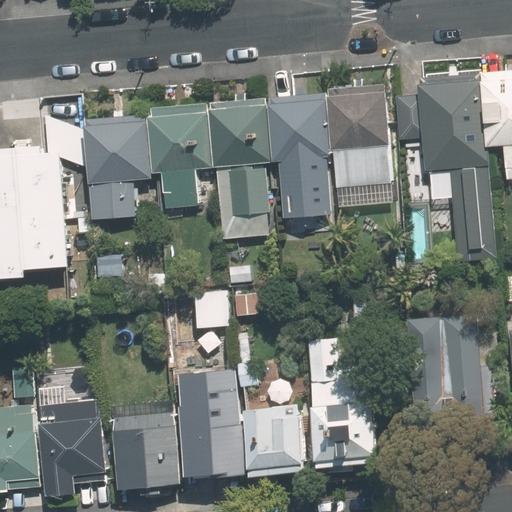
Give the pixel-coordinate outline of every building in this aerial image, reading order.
[(511,64),(495,65),(497,140),(511,139),(511,64)] [(499,242),(489,67),(428,71),(429,89),(404,90),(407,138),(431,136),(434,188),(447,187),(449,219),(461,219),(463,252),(476,251),(475,244),(499,242)] [(338,154),(337,91),(307,91),(307,82),(295,82),(295,91),(281,91),(281,154),(290,154),(290,211),(336,211),(335,154),(338,154)] [(347,183),(347,202),(397,200),(394,83),(338,85),(341,184),(347,183)] [(277,97),(220,99),(226,236),(275,234),(272,159),(279,158),(277,97)] [(219,106),(160,108),(162,170),(173,169),(174,203),(206,201),(205,165),(221,165),(219,106)] [(156,112),(95,115),(99,214),(143,213),(142,176),(159,175),(156,112)] [(52,113),(55,141),(58,141),(58,148),(77,147),(78,159),(90,166),(88,127),(52,113)] [(0,273),(40,271),(40,263),(84,261),(78,159),(77,147),(58,148),(58,141),(55,141),(13,143),(12,148),(0,148),(0,273)] [(132,252),(104,251),(103,274),(131,274),(132,252)] [(258,283),(257,255),(204,258),(208,321),(244,319),(242,284),(258,283)] [(199,293),(177,292),(176,320),(198,320),(199,293)] [(480,309),(419,315),(428,414),(502,407),(497,350),(484,352),(480,309)] [(39,362),(19,364),(22,398),(42,396),(39,362)] [(255,471),(241,364),(210,370),(212,384),(190,387),(202,478),(255,471)] [(82,370),(43,375),(57,491),(85,488),(83,469),(113,466),(105,393),(85,396),(82,370)] [(375,371),(317,377),(326,459),(384,453),(375,371)] [(4,395),(0,394),(0,485),(17,484),(16,473),(50,470),(44,402),(5,406),(4,395)] [(311,394),(251,401),(259,469),(319,463),(311,394)] [(179,395),(119,402),(129,486),(189,479),(179,395)]
